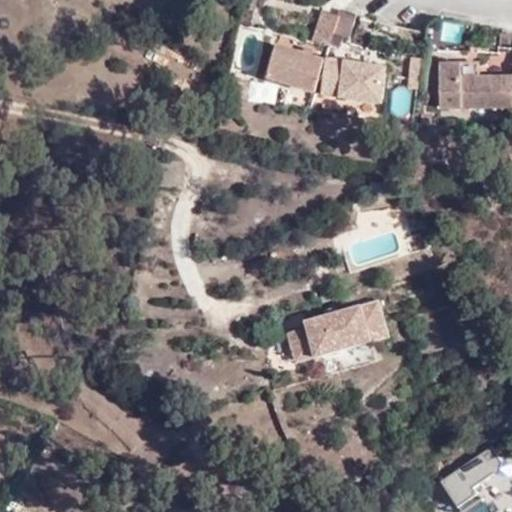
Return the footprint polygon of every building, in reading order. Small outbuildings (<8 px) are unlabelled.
[(329,15),(313,10),(303,41),(319,46),(323,33),(329,15)] [(329,15),(323,33),(340,38),(348,15),(331,10),(329,15)] [(509,59),(511,39),(511,34),(492,33),(488,57),(509,59)] [(255,75),(304,90),(314,61),(315,59),(265,43),(255,75)] [(315,59),(311,91),(371,102),(377,66),(315,57),(315,59)] [(502,106),(503,76),(459,75),(459,81),(451,81),(451,63),(429,62),(429,107),(502,106)] [(241,78),(221,76),(216,96),(238,100),(241,78)] [(178,190),(181,163),(157,159),(153,186),(178,190)] [(390,336),(379,298),(305,319),(316,357),(390,336)] [(492,447),(435,476),(452,511),(469,511),(487,503),(476,482),(503,469),(492,447)]
